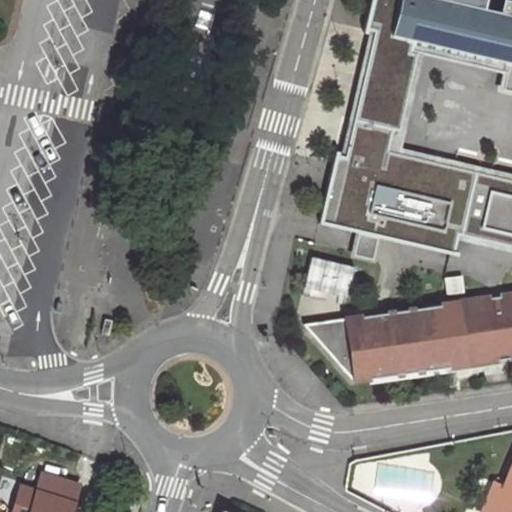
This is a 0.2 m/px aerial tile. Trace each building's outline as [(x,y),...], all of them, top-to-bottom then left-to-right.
[(460,239),(477,170),(399,152),(426,42),(396,35),(404,0),(373,0),(365,33),(375,35),(330,222),(451,251),(457,253),(460,239)] [(454,0),(404,0),(396,35),(426,42),(511,62),(505,90),(511,91),(511,0),(505,0),(503,12),(486,8),(454,0)] [(460,239),(511,251),(511,178),(477,170),(460,239)] [(356,242),(352,256),(374,261),(377,247),(380,238),(358,233),(356,242)] [(352,269),(314,260),(307,286),(345,296),(352,269)] [(461,277),(446,279),(448,294),(463,292),(461,277)] [(460,303),(469,365),(505,359),(511,358),(511,294),(497,297),(460,303)] [(356,381),(469,365),(460,303),(436,306),(376,315),(347,319),(356,381)] [(306,325),(356,381),(347,319),(306,325)] [(511,511),(511,472),(509,481),(500,477),(490,502),(499,505),(495,511),(511,511)] [(24,502),(21,511),(72,511),(75,504),(66,501),(72,482),(43,473),(34,505),(24,502)] [(66,501),(75,504),(80,484),(72,482),(66,501)] [(495,511),(499,505),(490,502),(485,511),(495,511)]
